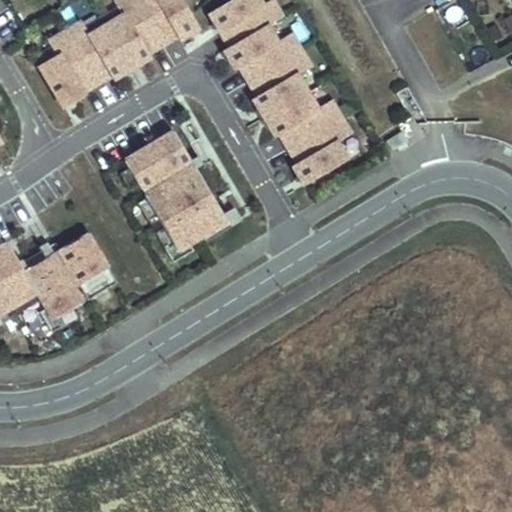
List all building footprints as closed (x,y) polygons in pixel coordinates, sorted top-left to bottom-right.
[(163,45),(135,0),(118,0),(115,2),(123,16),(106,26),(131,68),(150,57),(148,54),(163,45)] [(199,28),(181,0),(135,0),(163,45),(177,37),(179,40),(199,28)] [(268,26),(283,17),(272,0),(271,0),(262,6),(258,0),(231,0),(209,14),(229,48),(224,51),(230,60),(273,35),(268,26)] [(407,24),(423,62),(428,60),(438,84),(463,74),(437,12),(407,24)] [(131,68),(106,26),(89,36),(81,22),(65,32),(96,84),(111,76),(113,80),(131,68)] [(96,84),(65,32),(48,42),(56,56),(39,66),(64,108),(84,97),(82,93),(96,84)] [(248,82),(301,51),(291,34),(278,42),(273,35),(230,60),(236,70),(240,68),(248,82)] [(297,76),(311,68),(301,51),(248,82),(257,97),(253,99),(264,118),(307,93),(297,76)] [(341,118),(331,101),(317,109),(307,93),(264,118),(276,137),(280,135),(288,149),(341,118)] [(347,160),(337,143),(351,135),(341,118),(288,149),(297,163),(293,166),(304,186),(347,160)] [(391,150),(408,141),(402,131),(386,141),(391,150)] [(173,132),(124,162),(173,245),(165,250),(173,263),(193,251),(189,244),(238,215),(233,208),(222,214),(173,132)] [(202,147),(197,139),(190,144),(195,151),(202,147)] [(194,166),(208,158),(202,147),(195,151),(198,157),(191,161),(194,166)] [(195,169),(210,160),(208,158),(194,166),(195,169)] [(116,283),(87,233),(58,251),(78,284),(88,300),(116,283)] [(0,314),(37,293),(46,308),(39,312),(52,333),(65,325),(65,324),(60,317),(76,307),(82,303),(45,241),(39,245),(47,257),(24,271),(7,243),(0,247),(0,314)] [(58,251),(53,254),(73,287),(78,284),(58,251)] [(81,314),(76,307),(60,317),(65,324),(81,314)]
